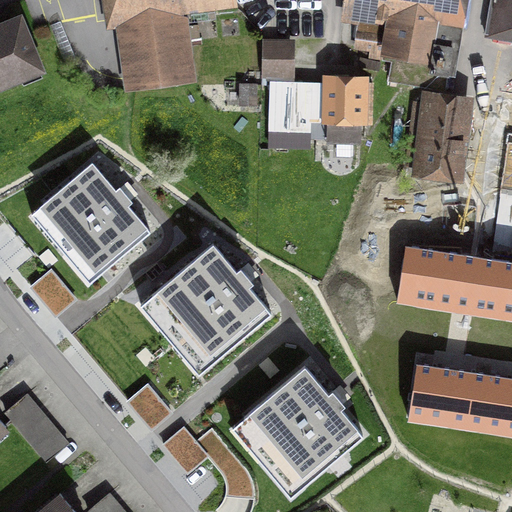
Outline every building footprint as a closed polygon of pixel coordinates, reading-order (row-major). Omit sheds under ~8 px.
[(226,0),(99,0),(103,35),(115,34),(123,97),(190,89),(181,18),(228,12),(226,0)] [(458,0),(341,0),(338,24),(358,27),(354,53),(370,55),(369,63),(390,66),(387,87),(445,96),(458,0)] [(511,0),(490,0),(484,41),(511,45),(511,0)] [(20,15),(0,23),(0,90),(43,73),(20,15)] [(290,44),(260,44),(261,83),(291,83),(290,44)] [(319,82),(319,86),(266,87),(265,139),(308,139),(308,129),(319,125),(319,127),(325,127),(325,148),(356,148),(356,127),(363,127),(364,82),(319,82)] [(468,102),(419,97),(408,184),(457,189),(468,102)] [(511,200),(511,143),(508,143),(500,198),(511,200)] [(145,226),(96,167),(44,211),(93,270),(145,226)] [(262,300),(213,241),(161,286),(210,344),(262,300)] [(511,259),(405,244),(397,299),(511,316),(511,259)] [(51,270),(31,287),(55,315),(75,299),(51,270)] [(454,368),(416,362),(408,418),(445,424),(454,368)] [(333,399),(303,365),(253,408),(303,466),(353,423),(333,399)] [(445,424),(482,429),(490,373),(454,368),(445,424)] [(482,429),(511,433),(511,376),(490,373),(482,429)] [(148,385),(128,401),(152,430),(172,413),(148,385)] [(43,464),(64,446),(23,398),(3,415),(43,464)] [(183,427),(163,443),(187,472),(207,455),(183,427)] [(63,511),(49,494),(27,511),(63,511)] [(119,511),(107,496),(88,511),(119,511)]
